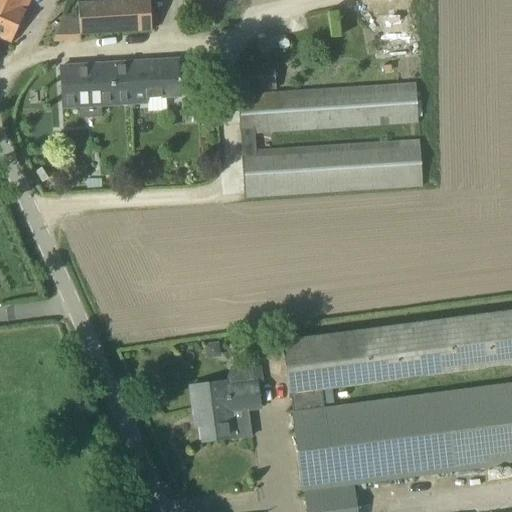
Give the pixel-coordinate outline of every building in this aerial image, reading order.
[(0,0),(0,38),(10,43),(24,12),(29,0),(0,0)] [(80,35),(151,31),(149,0),(125,0),(125,1),(77,3),(78,16),(63,16),(52,40),(80,40),(80,35)] [(130,63),(130,64),(132,103),(146,102),(146,98),(180,96),(178,60),(130,63)] [(274,90),(273,62),(236,64),(237,92),(274,90)] [(132,103),(130,64),(59,68),(61,107),(132,103)] [(244,197),(421,185),(419,142),(255,153),(254,133),(417,122),(415,85),(237,97),(244,197)] [(510,511),(511,511),(510,511),(509,511),(356,511),(353,485),(511,464),(511,311),(282,342),(289,393),(290,393),(292,412),(302,492),(303,492),(305,511),(510,511)] [(199,416),(203,442),(233,438),(233,439),(250,437),(248,419),(231,421),(230,412),(259,408),(256,382),(226,386),(226,382),(190,386),(194,417),(199,416)]
